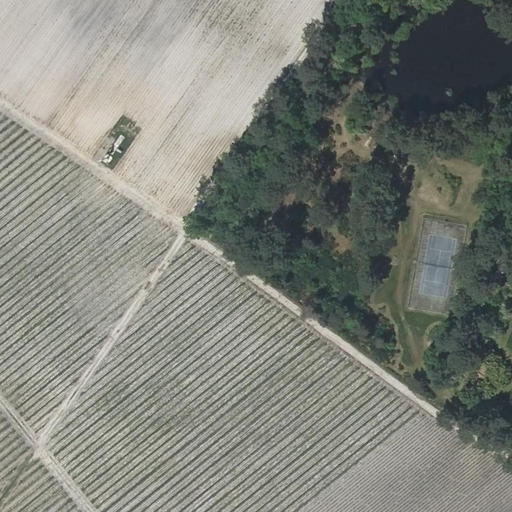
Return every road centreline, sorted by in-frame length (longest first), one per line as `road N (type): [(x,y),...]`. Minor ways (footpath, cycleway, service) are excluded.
road 1 (track): [(0,102),(511,455)]
road 2 (track): [(352,0),(0,505)]
road 3 (track): [(450,416),(454,401),(416,356),(404,314),(417,199),(392,158)]
road 4 (track): [(0,398),(92,511)]
